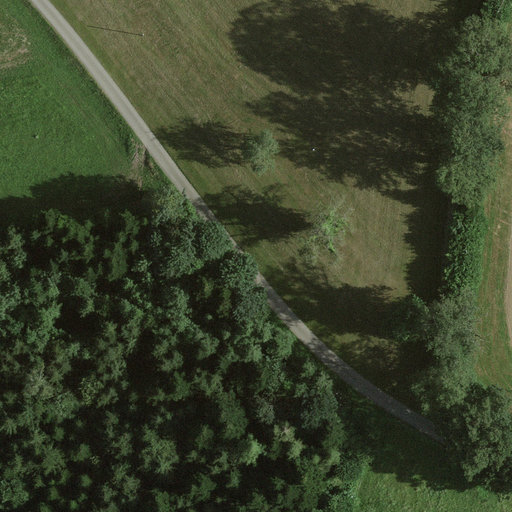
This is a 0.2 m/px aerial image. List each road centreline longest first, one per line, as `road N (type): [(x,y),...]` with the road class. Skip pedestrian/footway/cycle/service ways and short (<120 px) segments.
road 1 (unclassified): [(37,0),(290,323),(352,381),(511,469)]
road 2 (track): [(451,439),(436,375),(491,0)]
